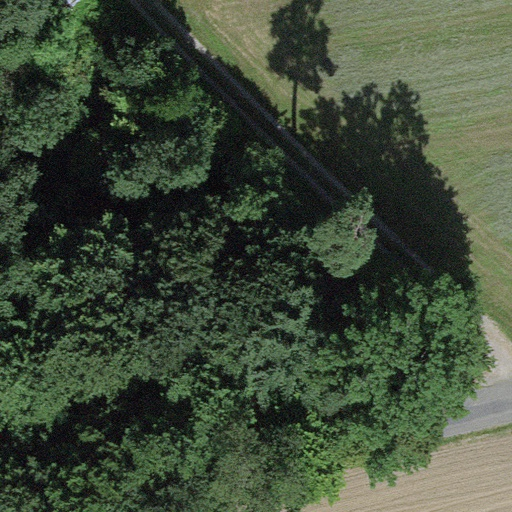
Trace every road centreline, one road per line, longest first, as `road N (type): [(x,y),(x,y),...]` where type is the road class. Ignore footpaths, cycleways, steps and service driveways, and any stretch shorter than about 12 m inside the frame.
road 1 (track): [(144,0),(496,345),(511,370)]
road 2 (residential): [(64,511),(511,401)]
